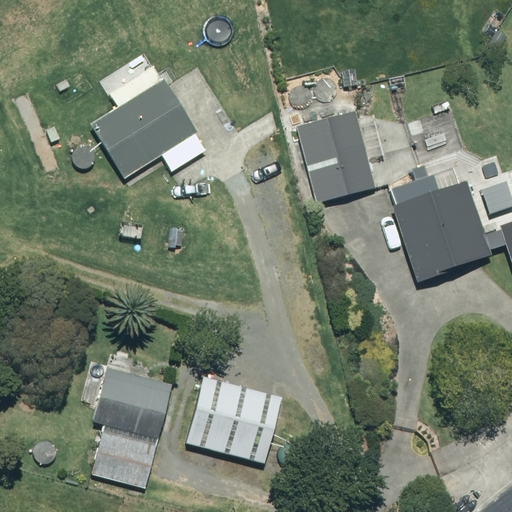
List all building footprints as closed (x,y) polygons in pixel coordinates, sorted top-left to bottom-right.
[(247,13),(239,0),(235,0),(223,7),(231,22),(247,13)] [(494,29),(486,24),(480,33),(488,38),(494,29)] [(265,56),(251,60),(254,73),(268,70),(265,56)] [(158,80),(87,126),(122,181),(194,135),(158,80)] [(307,96),(314,122),(291,128),(308,187),(297,190),(303,211),(313,209),(314,212),(355,200),(344,160),(352,158),(334,89),(307,96)] [(281,125),(273,111),(238,130),(246,144),(281,125)] [(389,208),(414,284),(453,271),(452,269),(489,257),(464,183),(456,186),(450,170),(427,178),(426,175),(425,176),(422,167),(408,172),(412,183),(388,191),(393,207),(389,208)] [(101,427),(88,477),(143,491),(169,384),(104,367),(89,424),(101,427)] [(282,393),(198,373),(182,441),(266,461),(282,393)] [(511,511),(511,479),(473,511),(511,511)]
